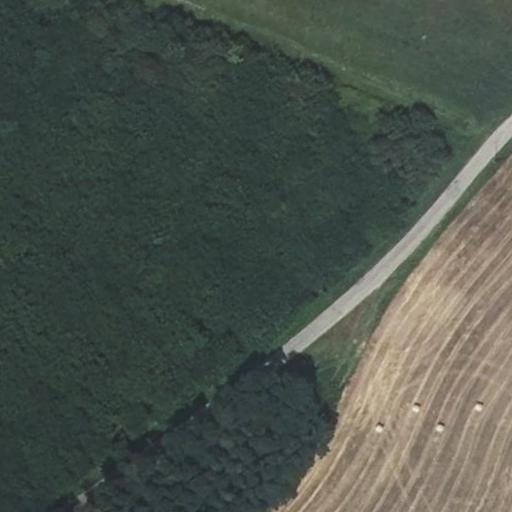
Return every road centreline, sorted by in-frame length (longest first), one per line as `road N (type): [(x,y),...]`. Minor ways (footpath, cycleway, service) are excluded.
road 1 (unclassified): [(511,126),(360,293),(260,376),(62,511)]
road 2 (track): [(136,460),(82,452),(0,414)]
